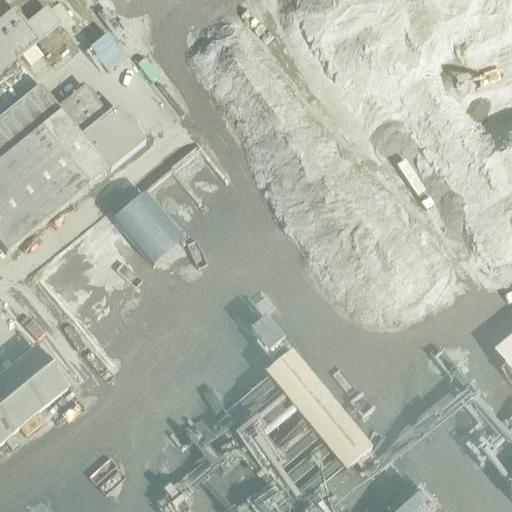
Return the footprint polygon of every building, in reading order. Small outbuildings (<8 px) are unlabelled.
[(0,76),(63,26),(48,7),(28,24),(16,8),(0,21),(0,76)] [(117,112),(108,119),(86,91),(59,112),(41,90),(0,123),(0,248),(7,258),(59,216),(145,146),(117,112)] [(199,147),(118,221),(158,265),(239,191),(199,147)] [(511,333),(488,353),(511,382),(511,333)] [(343,471),(368,451),(287,353),(263,372),(343,471)] [(0,448),(15,436),(68,393),(36,354),(17,370),(0,382),(0,448)] [(426,498),(407,511),(431,511),(435,510),(426,498)]
